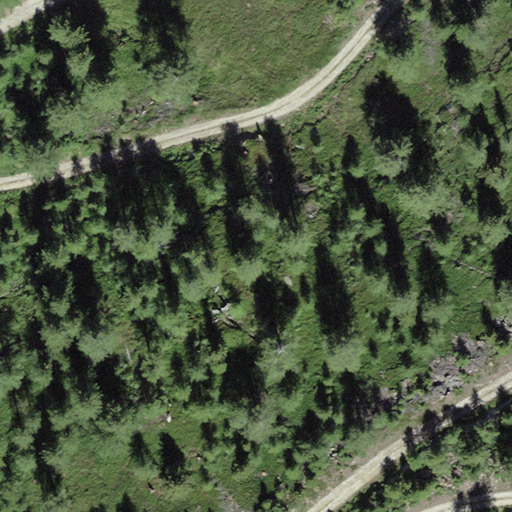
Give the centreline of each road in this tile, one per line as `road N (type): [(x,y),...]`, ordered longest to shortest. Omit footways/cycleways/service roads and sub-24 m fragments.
road 1 (track): [(400,0),(325,80),(276,110),(0,185)]
road 2 (track): [(314,511),(402,445),(511,379)]
